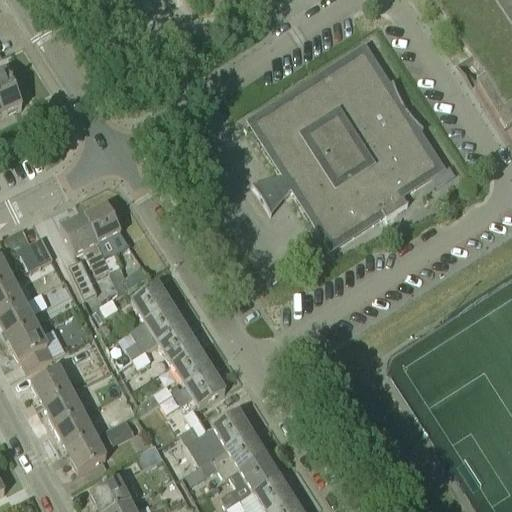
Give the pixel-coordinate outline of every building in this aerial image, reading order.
[(511,0),(433,0),(485,80),(474,88),(504,134),(511,128),(511,0)] [(394,94),(392,88),(391,89),(392,91),(385,93),(363,58),(252,129),(285,180),(280,183),(274,185),(285,202),(289,197),(294,194),(330,251),(381,219),(385,224),(407,210),(406,209),(405,210),(399,199),(437,175),(415,140),(420,135),(421,136),(422,135),(418,131),(413,126),(409,122),(406,116),(404,114),(401,108),(399,106),(396,100),(394,94)] [(0,79),(0,117),(2,122),(21,113),(4,78),(0,79)] [(83,224),(104,266),(113,261),(115,260),(114,258),(126,253),(106,211),(90,219),(91,220),(83,224)] [(96,284),(109,278),(109,277),(104,266),(83,224),(75,228),(75,227),(59,234),(73,262),(83,257),(88,268),(96,284)] [(38,272),(41,271),(51,265),(40,244),(27,250),(38,272)] [(0,292),(10,287),(0,267),(0,292)] [(96,300),(95,298),(90,287),(82,271),(80,267),(67,273),(83,306),(96,300)] [(123,283),(129,294),(147,284),(141,272),(123,283)] [(32,303),(49,293),(43,281),(15,295),(10,287),(0,292),(0,321),(33,304),(32,303)] [(142,329),(169,312),(161,298),(159,299),(155,292),(156,291),(156,290),(128,308),(142,329)] [(7,346),(38,329),(32,317),(38,314),(33,304),(0,321),(0,335),(2,338),(3,338),(7,346)] [(111,305),(98,313),(104,323),(117,315),(111,305)] [(155,351),(182,334),(177,327),(178,326),(169,312),(142,329),(128,338),(134,348),(124,355),(131,366),(144,358),(143,357),(155,350),(155,351)] [(38,329),(7,346),(12,354),(10,354),(23,379),(53,363),(41,341),(43,339),(38,329)] [(169,373),(197,355),(188,341),(186,342),(182,334),(155,351),(169,373)] [(172,400),(209,377),(204,370),(205,369),(197,355),(169,373),(182,393),(172,399),(172,400)] [(144,358),(131,366),(136,374),(149,366),(144,358)] [(42,412),(70,397),(58,375),(29,390),(37,405),(38,404),(42,412)] [(172,400),(180,412),(190,406),(197,415),(224,398),(215,383),(213,384),(209,377),(172,400)] [(133,414),(138,421),(171,400),(166,393),(133,414)] [(53,435),(82,420),(75,406),(70,398),(70,397),(42,412),(47,420),(45,421),(53,435)] [(183,421),(191,433),(199,428),(193,418),(191,416),(185,420),(183,421)] [(237,418),(210,435),(216,444),(205,451),(212,464),(249,441),(245,434),(246,433),(237,418)] [(66,457),(94,442),(93,441),(96,439),(91,428),(88,430),(82,420),(53,435),(60,449),(62,448),(66,457)] [(103,436),(109,448),(131,437),(125,426),(103,436)] [(197,443),(199,443),(206,438),(199,428),(191,433),(180,440),(186,449),(197,443)] [(229,483),(264,461),(255,448),(254,448),(249,441),(212,464),(199,472),(204,481),(216,474),(223,485),(228,482),(229,483)] [(94,442),(66,457),(70,464),(69,465),(77,480),(106,464),(94,442)] [(154,452),(133,462),(140,476),(161,465),(154,452)] [(250,500),(276,484),(271,477),(273,476),(264,461),(229,483),(235,493),(219,504),(224,511),(228,511),(250,499),(250,500)] [(279,511),(291,504),(282,490),(281,491),(276,484),(250,500),(258,511),(279,511)] [(120,511),(128,508),(116,486),(88,501),(93,511),(120,511)]
